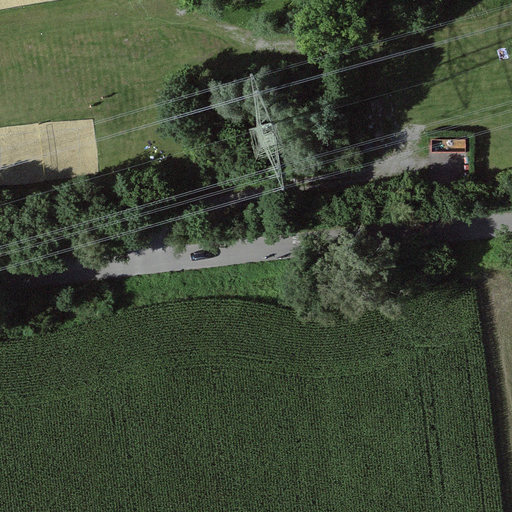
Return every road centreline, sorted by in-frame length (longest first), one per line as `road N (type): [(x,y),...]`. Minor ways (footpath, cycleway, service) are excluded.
road 1 (unclassified): [(0,277),(511,222)]
road 2 (track): [(159,259),(174,228),(203,211),(452,146)]
